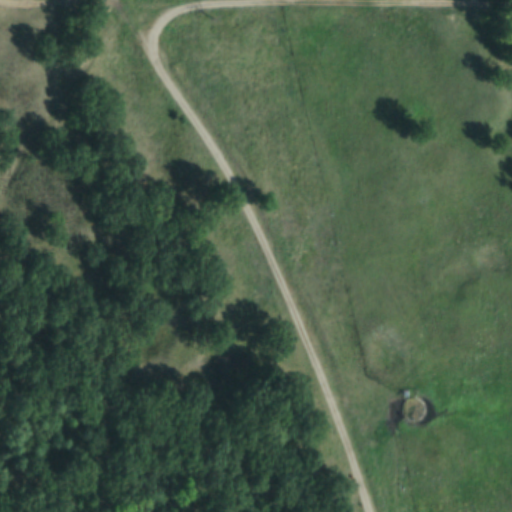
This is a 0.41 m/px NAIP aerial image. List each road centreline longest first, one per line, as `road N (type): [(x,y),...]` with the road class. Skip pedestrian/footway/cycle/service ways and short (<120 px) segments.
road 1 (track): [(370,511),(330,364),(237,181),(120,0)]
road 2 (track): [(146,40),(160,16),(184,4),(511,5)]
